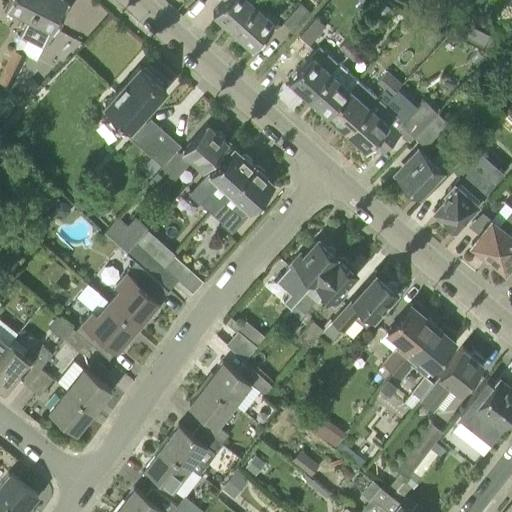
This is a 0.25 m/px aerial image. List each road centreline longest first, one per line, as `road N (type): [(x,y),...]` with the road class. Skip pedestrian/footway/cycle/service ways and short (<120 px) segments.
road 1 (residential): [(80,492),(222,296),(331,175)]
road 2 (residential): [(331,175),(136,0)]
road 3 (residential): [(511,333),(331,175)]
